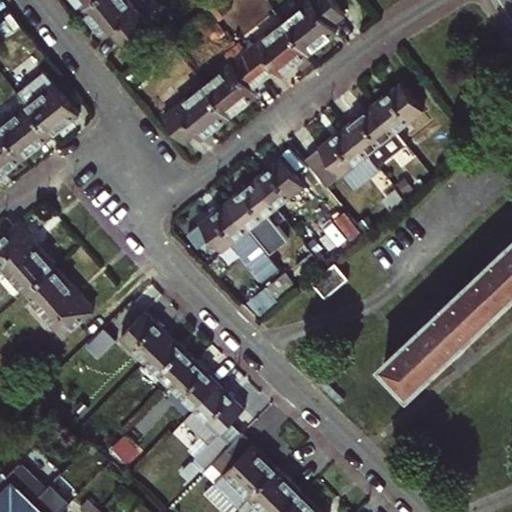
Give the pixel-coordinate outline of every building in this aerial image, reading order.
[(78,0),(85,9),(95,0),(78,0)] [(122,44),(148,23),(129,0),(95,0),(85,9),(106,36),(111,31),(122,44)] [(338,29),(333,23),(345,13),(335,0),(308,0),(284,20),(308,52),(338,29)] [(277,67),(282,73),(308,52),(284,20),(245,51),(265,77),(277,67)] [(257,93),(253,87),(265,77),(245,51),(240,43),(227,54),(233,61),(206,83),(230,114),(257,93)] [(397,130),(424,108),(403,80),(375,102),(397,130)] [(27,105),(52,137),(81,113),(56,82),(27,105)] [(202,136),(230,114),(206,83),(165,116),(186,141),(198,132),(202,136)] [(406,142),(397,130),(375,102),(347,123),(379,164),(406,142)] [(0,126),(25,158),(52,137),(27,105),(0,125),(0,126)] [(382,168),(379,164),(347,123),(305,157),(326,183),(341,172),(356,189),(382,168)] [(0,177),(25,158),(0,126),(0,177)] [(277,205),(305,183),(284,156),(256,178),(277,205)] [(404,195),(416,186),(404,172),(393,181),(404,195)] [(250,226),(277,205),(256,178),(229,199),(250,226)] [(392,205),(404,195),(393,181),(381,190),(392,205)] [(222,248),(250,226),(229,199),(201,222),(222,248)] [(0,260),(26,290),(56,264),(20,222),(14,227),(0,239),(0,260)] [(511,241),(385,361),(411,389),(445,356),(462,340),(511,294),(511,241)] [(305,276),(322,263),(307,243),(291,257),(305,276)] [(315,280),(326,294),(348,277),(337,263),(315,280)] [(65,335),(95,308),(56,264),(26,290),(65,335)] [(277,297),(295,283),(286,271),(267,285),(277,297)] [(121,334),(147,359),(171,334),(146,309),(121,334)] [(86,343),(98,356),(117,337),(105,325),(86,343)] [(147,359),(171,383),(195,358),(171,334),(147,359)] [(171,383),(196,407),(220,383),(195,358),(171,383)] [(225,428),(245,407),(220,383),(196,407),(221,432),(204,449),(215,461),(216,460),(236,438),(225,428)] [(135,444),(144,435),(135,426),(126,435),(135,444)] [(251,495),(278,467),(243,432),(236,438),(216,460),(226,470),(251,495)] [(0,511),(21,511),(33,500),(47,486),(19,460),(7,472),(3,468),(0,471),(0,511)] [(54,479),(62,472),(51,462),(44,469),(54,479)] [(268,511),(283,511),(303,492),(278,467),(251,495),(268,511)] [(66,491),(73,484),(62,472),(54,479),(66,491)] [(324,511),(303,492),(283,511),(324,511)] [(87,511),(95,511),(99,509),(88,498),(81,506),(87,511)] [(21,511),(44,511),(33,500),(21,511)]
